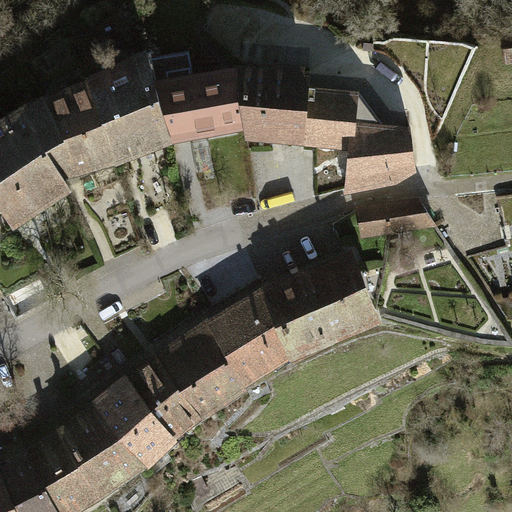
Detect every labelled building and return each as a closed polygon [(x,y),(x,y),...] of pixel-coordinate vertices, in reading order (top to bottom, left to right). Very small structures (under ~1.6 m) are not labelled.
[(195,45),(152,53),(161,80),(199,73),(199,69),(195,45)] [(161,80),(152,53),(151,49),(90,77),(91,78),(118,164),(119,166),(177,144),(161,80)] [(177,144),(248,131),(240,65),(239,63),(199,69),(199,73),(161,80),(177,144)] [(310,145),(317,86),(317,70),(312,70),(312,66),(281,63),(281,67),(240,65),(248,131),(249,140),(252,140),(310,145)] [(70,179),(118,164),(91,78),(49,97),(71,140),(53,150),(70,179)] [(364,96),(365,90),(317,86),(310,145),(310,146),(353,150),(347,195),(401,184),(422,173),(416,126),(384,123),(364,96)] [(17,230),(77,191),(70,179),(53,150),(71,140),(49,97),(47,95),(0,121),(0,202),(4,209),(17,230)] [(409,199),(358,206),(359,209),(363,238),(441,226),(422,197),(409,199)] [(357,248),(265,288),(296,360),(298,363),(390,323),(386,313),(357,248)] [(265,288),(208,320),(251,387),(296,360),(265,288)] [(208,320),(156,354),(208,419),(209,421),(253,390),(251,387),(208,320)] [(156,354),(130,376),(182,439),(208,419),(156,354)] [(95,402),(97,404),(153,468),(154,470),(184,441),(182,439),(130,376),(129,374),(95,402)] [(27,450),(29,454),(62,511),(84,511),(153,468),(97,404),(27,450)] [(62,511),(29,454),(2,467),(21,511),(62,511)] [(21,511),(2,467),(0,467),(0,511),(21,511)]
